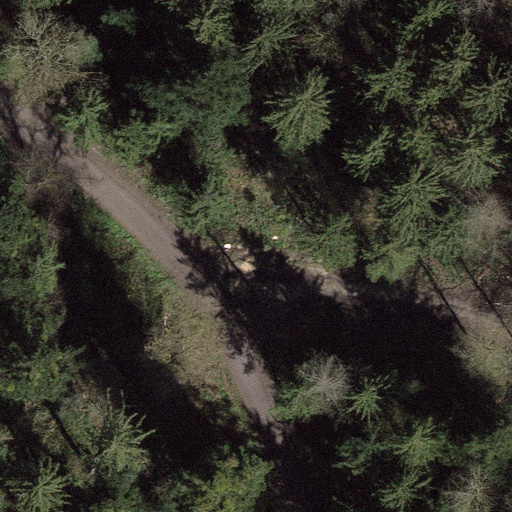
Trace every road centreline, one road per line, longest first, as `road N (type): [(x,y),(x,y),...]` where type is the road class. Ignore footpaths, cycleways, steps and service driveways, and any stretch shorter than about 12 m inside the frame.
road 1 (track): [(0,105),(182,256),(309,511)]
road 2 (track): [(182,256),(356,283),(511,339)]
